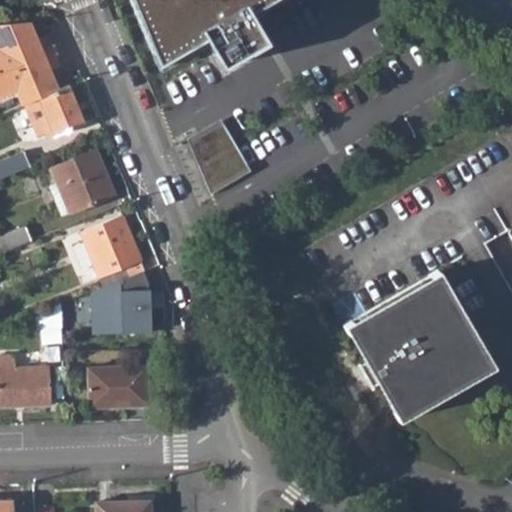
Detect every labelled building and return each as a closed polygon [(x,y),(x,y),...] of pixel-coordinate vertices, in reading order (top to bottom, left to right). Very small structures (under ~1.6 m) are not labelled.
[(129,0),(157,67),(204,40),(222,70),(267,44),(249,14),(273,0),(129,0)] [(30,24),(0,26),(0,91),(2,98),(15,93),(21,107),(27,104),(38,100),(58,91),(50,71),(60,67),(48,37),(38,42),(30,24)] [(58,91),(38,100),(50,127),(54,137),(84,124),(67,87),(58,91)] [(50,127),(38,100),(27,104),(38,131),(50,127)] [(187,134),(210,190),(250,173),(227,117),(187,134)] [(23,150),(0,159),(0,179),(30,167),(23,150)] [(56,183),(68,213),(113,194),(94,150),(58,166),(64,179),(56,183)] [(91,260),(98,278),(141,260),(123,217),(120,215),(79,232),(85,248),(74,253),(79,264),(91,260)] [(23,227),(0,235),(0,251),(29,240),(23,227)] [(151,271),(92,293),(93,336),(159,331),(151,271)] [(439,274),(343,327),(399,424),(493,368),(439,274)] [(61,308),(39,310),(42,341),(64,339),(61,308)] [(0,356),(0,406),(50,404),(48,355),(0,356)] [(87,368),(88,407),(142,405),(141,367),(87,368)] [(0,503),(0,511),(10,511),(10,503),(0,503)] [(96,504),(96,511),(148,511),(149,503),(96,504)]
